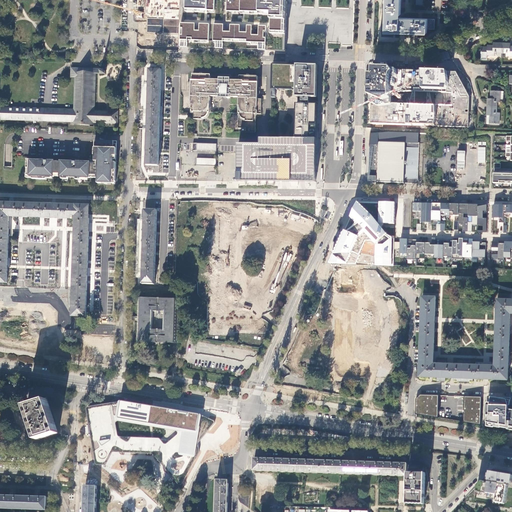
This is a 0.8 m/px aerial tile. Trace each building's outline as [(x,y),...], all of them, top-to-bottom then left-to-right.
[(181,9),(181,0),(148,0),(146,46),(179,47),(179,43),(180,24),(181,9)] [(181,0),(181,9),(180,24),(179,43),(179,47),(261,51),(271,51),(284,52),(284,40),(285,28),(285,0),(181,0)] [(387,0),(387,5),(386,31),(398,32),(417,32),(427,33),(427,29),(431,29),(434,30),(435,19),(396,18),(396,14),(400,14),(400,0),(387,0)] [(511,47),(510,47),(511,43),(508,43),(494,42),(493,47),(491,47),(487,47),(487,48),(482,48),(482,57),(487,57),(487,55),(496,55),(497,52),(507,52),(507,56),(511,55),(511,47)] [(276,65),(274,64),(273,88),(297,89),(297,98),(318,98),(319,88),(319,79),(319,66),(316,66),(307,66),(298,65),(293,65),(284,65),(280,65),(276,65)] [(95,125),(95,122),(95,111),(94,111),(94,109),(95,105),(94,105),(94,100),(95,100),(95,96),(94,96),(94,91),(95,91),(95,87),(94,87),(95,82),(95,78),(95,73),(99,74),(105,74),(103,69),(88,68),(77,68),(77,69),(72,68),(71,68),(71,77),(75,77),(74,110),(74,122),(74,124),(95,125)] [(376,68),(375,125),(468,127),(469,96),(456,72),(376,68)] [(147,153),(147,165),(159,166),(159,153),(160,122),(160,117),(162,70),(150,70),(150,83),(149,108),(149,116),(148,122),(148,131),(147,153)] [(211,75),(194,74),(193,74),(193,78),(194,78),(193,85),(192,85),(192,93),(193,93),(193,100),(192,100),(192,106),(193,106),(193,111),(209,112),(210,112),(210,108),(209,108),(209,101),(210,101),(210,96),(216,97),(216,96),(219,96),(220,94),(230,94),(230,96),(233,96),(233,97),(239,97),(239,102),(240,102),(240,109),(239,109),(238,128),(246,128),(246,132),(255,132),(256,124),(254,124),(254,121),(256,121),(256,114),(261,114),(262,99),(256,99),(256,95),(257,95),(258,87),(257,87),(257,80),(258,80),(258,76),(240,76),(240,81),(233,81),(233,80),(229,80),(229,81),(228,81),(228,79),(223,79),(223,81),(222,81),(222,80),(217,80),(217,81),(211,80),(211,75)] [(500,100),(500,92),(492,92),(492,100),(487,99),(487,116),(491,116),(491,124),(499,125),(499,115),(499,113),(496,113),(496,103),(500,103),(500,100)] [(318,104),(297,104),(296,139),(317,139),(317,136),(317,126),(318,118),(318,107),(318,104)] [(1,119),(74,122),(74,110),(69,110),(2,108),(1,119)] [(108,111),(95,111),(95,122),(117,123),(117,112),(108,111)] [(389,132),(370,134),(369,177),(372,177),(374,177),(374,181),(377,181),(377,182),(404,183),(404,182),(417,183),(419,133),(389,132)] [(317,145),(317,139),(296,139),(270,139),(261,138),(261,144),(238,144),(238,152),(238,182),(273,182),(280,182),(290,182),(316,182),(316,177),(317,151),(317,145)] [(117,141),(94,140),(94,155),(95,155),(95,163),(79,162),(79,160),(76,160),(73,159),(73,162),(50,160),(50,158),(48,158),(45,158),(45,160),(29,159),(28,167),(27,167),(26,174),(32,174),(32,179),(46,179),(46,176),(91,178),(98,178),(98,183),(115,184),(117,141)] [(216,144),(198,143),(197,150),(216,151),(216,144)] [(477,162),(485,162),(486,147),(478,147),(477,162)] [(465,151),(457,150),(456,169),(465,170),(465,151)] [(493,184),(511,183),(511,174),(495,174),(494,174),(493,184)] [(9,213),(10,203),(9,203),(10,199),(0,198),(0,225),(9,226),(9,222),(9,213)] [(381,265),(392,265),(396,201),(383,201),(381,222),(361,205),(331,263),(357,263),(366,238),(373,238),(378,242),(377,265),(381,265)] [(12,203),(10,203),(9,213),(11,213),(13,213),(13,217),(21,217),(35,218),(36,204),(12,203)] [(54,205),(36,204),(35,218),(42,218),(54,218),(54,205)] [(250,313),(226,312),(230,204),(218,204),(213,324),(250,325),(250,313)] [(434,205),(422,204),(422,211),(421,224),(432,224),(434,205)] [(450,217),(451,204),(441,204),(441,217),(450,217)] [(461,217),(461,204),(451,204),(450,217),(461,217)] [(487,204),(477,206),(477,216),(477,232),(486,232),(487,204)] [(54,205),(54,218),(65,219),(72,219),(72,215),(76,215),(76,205),(55,205),(54,205)] [(76,205),(76,215),(75,227),(89,228),(89,217),(90,206),(76,205)] [(477,206),(477,205),(468,205),(468,216),(477,216),(477,206)] [(503,217),(504,213),(504,205),(492,205),(492,217),(503,217)] [(157,211),(145,210),(145,221),(144,244),(144,268),(143,283),(155,283),(157,211)] [(9,226),(0,225),(0,243),(8,244),(9,226)] [(255,258),(256,241),(308,244),(309,230),(249,226),(247,257),(255,258)] [(89,228),(75,227),(75,229),(75,250),(88,250),(89,229),(89,228)] [(399,254),(407,254),(407,249),(408,240),(399,239),(399,254)] [(452,258),(452,259),(463,259),(463,257),(463,243),(464,239),(459,239),(459,243),(458,243),(458,241),(453,241),(452,258)] [(463,243),(463,257),(472,257),(473,242),(473,239),(469,239),(469,243),(463,243)] [(413,240),(411,249),(407,249),(407,254),(407,260),(416,260),(416,258),(417,243),(417,240),(413,240)] [(453,241),(449,241),(448,244),(444,243),(444,246),(444,257),(448,257),(452,258),(453,241)] [(492,254),(492,259),(504,260),(504,257),(505,244),(498,243),(498,241),(492,241),(492,250),(499,250),(498,255),(492,254)] [(472,257),(485,258),(486,243),(482,243),(482,244),(480,244),(480,242),(473,242),(472,257)] [(8,244),(0,243),(0,269),(7,269),(7,267),(8,244)] [(425,254),(426,243),(417,243),(416,258),(425,259),(425,254)] [(435,255),(435,245),(430,245),(430,243),(426,243),(425,254),(435,255)] [(444,257),(444,246),(435,245),(435,255),(435,258),(444,258),(444,257)] [(88,250),(75,250),(74,270),(74,272),(87,272),(87,271),(88,250)] [(87,272),(74,272),(73,294),(87,295),(87,272)] [(87,295),(73,294),(72,315),(72,316),(86,317),(86,315),(87,295)] [(511,300),(497,300),(496,323),(495,362),(499,362),(499,363),(499,366),(487,366),(473,366),(473,364),(470,364),(470,361),(458,361),(458,363),(455,363),(455,365),(446,364),(446,361),(438,361),(438,364),(429,364),(429,362),(429,360),(433,360),(435,320),(435,298),(422,297),(422,310),(422,319),(421,331),(420,351),(420,364),(419,377),(429,377),(437,377),(437,381),(445,381),(445,378),(452,378),(454,378),(454,380),(457,380),(457,381),(469,382),(469,380),(473,380),(473,379),(476,379),(486,379),(496,380),(508,380),(509,364),(509,354),(510,334),(510,323),(510,316),(511,310),(511,300)] [(163,299),(138,298),(137,342),(152,342),(176,343),(178,343),(179,333),(180,300),(163,299)] [(416,399),(415,414),(438,418),(439,396),(421,395),(416,399)] [(464,397),(463,422),(481,425),(482,397),(464,397)] [(509,399),(486,397),(485,426),(511,430),(511,411),(509,411),(509,399)] [(32,422),(38,440),(58,433),(47,399),(26,406),(32,422)] [(87,410),(87,412),(93,465),(94,467),(95,468),(102,468),(105,467),(107,465),(112,456),(113,455),(114,455),(149,457),(151,457),(152,458),(174,485),(175,485),(177,485),(180,485),(181,484),(189,472),(201,453),(199,443),(207,433),(215,423),(215,422),(214,419),(209,417),(203,414),(127,402),(124,402),(122,403),(89,408),(87,410)] [(270,471),(270,459),(266,459),(266,457),(264,456),(262,456),(262,459),(254,458),(254,470),(255,470),(270,471)] [(286,471),(286,459),(282,459),(282,457),(280,457),(278,457),(278,459),(270,459),(270,471),(279,471),(286,471)] [(294,460),(286,459),(286,471),(302,472),(302,460),(297,460),(297,458),(296,458),(294,457),(294,460)] [(310,460),(302,460),(302,472),(304,472),(321,473),(321,461),(314,460),(314,458),(312,458),(310,458),(310,460)] [(328,461),(321,461),(321,473),(340,473),(340,461),(333,461),(332,459),(331,459),(328,459),(328,461)] [(344,462),(340,461),(340,473),(341,473),(352,474),(353,462),(348,461),(348,459),(347,459),(345,459),(344,462)] [(353,462),(352,474),(372,474),(372,462),(364,462),(364,460),(362,460),(360,460),(360,462),(353,462)] [(372,462),(372,474),(380,475),(387,475),(388,463),(383,463),(383,461),(382,461),(379,460),(379,463),(372,462)] [(388,463),(387,475),(393,475),(406,475),(407,474),(407,465),(407,464),(399,463),(399,461),(398,461),(395,461),(395,463),(388,463)] [(407,465),(407,474),(408,474),(408,480),(407,480),(407,481),(408,481),(408,488),(408,490),(407,503),(424,504),(425,491),(425,485),(425,482),(426,482),(426,481),(425,481),(425,473),(423,473),(423,466),(407,465)] [(511,479),(511,475),(490,472),(487,494),(495,496),(493,502),(504,504),(508,484),(511,485),(511,479)] [(229,481),(217,480),(216,500),(228,500),(228,493),(230,493),(230,490),(230,489),(228,488),(229,481)] [(97,486),(85,485),(85,493),(83,493),(83,495),(83,497),(85,497),(84,505),(96,505),(97,486)] [(0,495),(0,508),(22,509),(22,496),(9,496),(0,495)] [(22,496),(22,509),(46,510),(47,497),(33,497),(22,496)] [(228,500),(216,500),(215,511),(227,511),(228,511),(230,511),(230,510),(230,508),(228,508),(228,500)]
